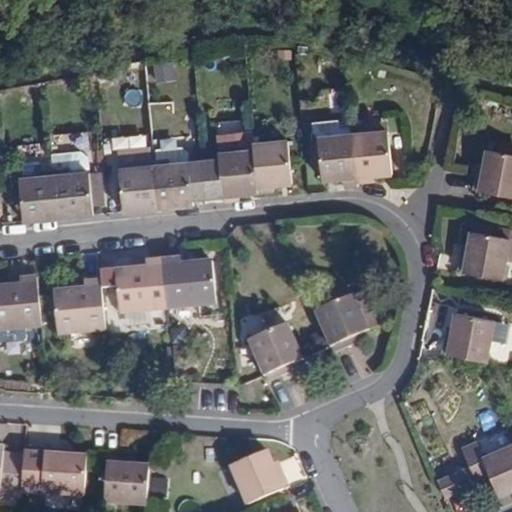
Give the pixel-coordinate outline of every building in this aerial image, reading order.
[(366,129),(351,131),(352,136),(386,133),(386,124),(366,125),(366,129)] [(218,152),(249,151),(249,133),(217,135),(218,152)] [(352,136),(356,184),(371,183),(370,177),(390,175),(387,133),(386,133),(352,136)] [(341,185),(356,184),(352,136),(317,138),(321,181),(340,179),(341,185)] [(286,142),(252,145),(252,151),(257,193),(272,192),(271,186),(290,184),(286,142)] [(157,160),(153,161),(157,208),(192,205),(191,199),(206,198),(203,162),(188,163),(187,149),(156,151),(157,160)] [(481,170),(475,169),(471,190),(511,197),(511,155),(485,149),(482,163),(481,170)] [(117,154),(122,212),(157,208),(153,161),(147,161),(146,151),(117,154)] [(221,196),(222,202),(237,201),(236,195),(257,193),(252,151),(218,155),(218,161),(203,162),(206,198),(221,196)] [(79,158),(51,160),(52,170),(53,176),(57,219),(92,215),(91,206),(88,181),(87,163),(79,158)] [(18,180),(22,222),(57,219),(53,176),(37,177),(18,180)] [(100,181),(88,181),(91,206),(102,205),(100,181)] [(465,252),(459,251),(456,271),(500,279),(508,239),(470,232),(467,247),(465,252)] [(167,308),(162,259),(145,261),(146,268),(115,271),(119,313),(167,308)] [(180,259),(162,259),(167,308),(215,304),(211,263),(181,264),(180,259)] [(41,326),(36,277),(20,279),(20,284),(0,286),(0,329),(25,327),(41,326)] [(105,329),(100,281),(83,282),(83,289),(53,292),(58,333),(105,329)] [(364,294),(354,299),(368,330),(378,326),(364,294)] [(353,296),(315,312),(330,347),(333,352),(351,344),(350,340),(356,337),(356,336),(368,331),(368,330),(354,299),(353,296)] [(247,339),(287,323),(281,307),(241,323),(247,339)] [(445,332),(441,354),(442,354),(477,360),(484,362),(492,320),(454,314),(452,328),(450,334),(445,332)] [(248,341),(260,369),(263,376),(266,381),(285,373),(283,368),(289,365),(302,360),(287,324),(248,341)] [(25,327),(0,329),(0,342),(26,340),(25,327)] [(368,375),(360,350),(340,356),(348,381),(368,375)] [(260,369),(238,378),(239,386),(263,376),(260,369)] [(226,415),(227,385),(197,384),(195,413),(226,415)] [(469,468),(455,473),(462,489),(490,478),(499,495),(511,489),(511,444),(483,457),(475,442),(460,448),(469,468)] [(0,488),(1,489),(0,494),(20,496),(23,452),(3,451),(4,444),(0,444),(0,488)] [(23,452),(21,491),(84,494),(86,456),(72,455),(64,455),(64,448),(24,446),(23,452)] [(274,471),(271,464),(265,450),(231,466),(248,504),(288,486),(280,468),(274,471)] [(105,501),(147,504),(149,466),(135,465),(128,464),(128,458),(107,457),(105,501)] [(277,461),(271,464),(274,471),(280,468),(277,461)] [(455,473),(437,480),(444,497),(462,489),(455,473)]
